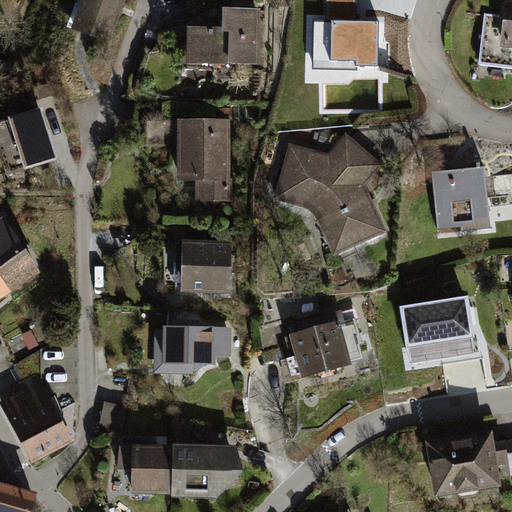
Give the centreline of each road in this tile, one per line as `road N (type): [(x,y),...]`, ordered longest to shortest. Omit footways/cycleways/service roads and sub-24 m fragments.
road 1 (residential): [(41,492),(81,449),(89,422),(85,224),(99,134),(144,0)]
road 2 (residential): [(271,511),(363,436),(426,412),(511,400)]
road 3 (residential): [(511,130),(466,113),(433,58),(431,26),(441,0)]
